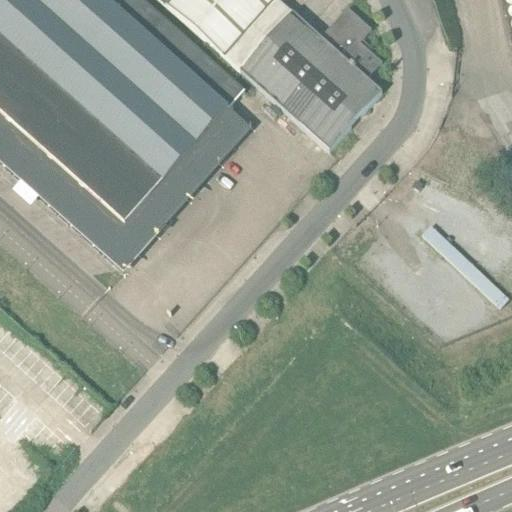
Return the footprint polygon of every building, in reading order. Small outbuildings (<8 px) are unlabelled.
[(0,0),(0,118),(125,231),(209,137),(245,97),(136,0),(0,0)] [(176,0),(155,0),(167,10),(176,0)] [(240,76),(282,29),(268,16),(281,0),(176,0),(167,10),(240,76)] [(511,0),(501,0),(511,44),(511,0)] [(329,156),(382,97),(367,84),(381,67),(359,47),(371,34),(347,12),(321,42),(293,17),(282,29),(240,76),(329,156)]
